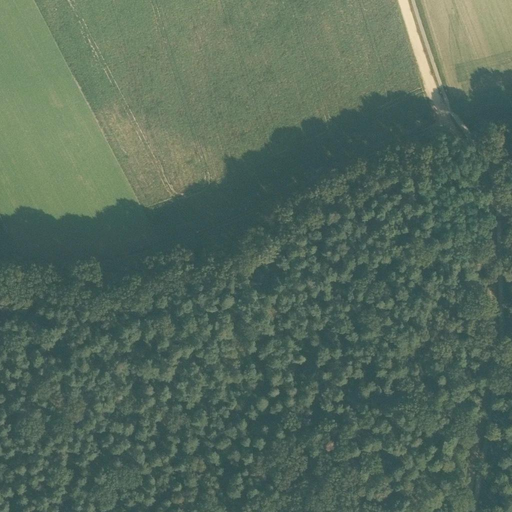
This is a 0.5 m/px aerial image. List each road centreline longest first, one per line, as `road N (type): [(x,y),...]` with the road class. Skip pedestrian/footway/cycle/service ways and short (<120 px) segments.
road 1 (track): [(446,120),(121,263),(0,265)]
road 2 (track): [(209,511),(228,442),(310,395),(400,384),(452,329),(494,306)]
road 3 (track): [(494,306),(466,511)]
road 4 (track): [(474,157),(490,201),(494,306)]
road 5 (track): [(446,120),(403,0)]
